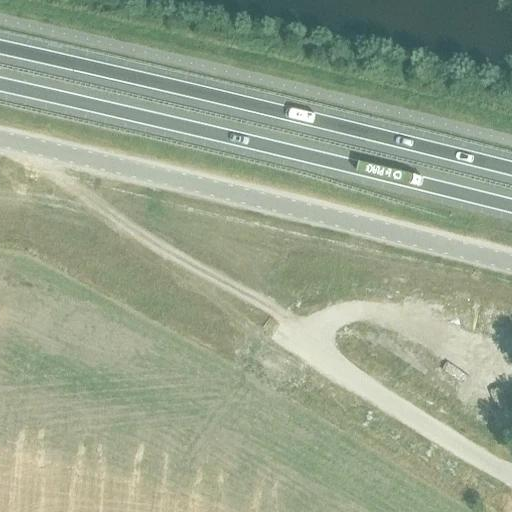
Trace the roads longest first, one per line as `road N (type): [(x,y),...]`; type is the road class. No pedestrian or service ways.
road 1 (unclassified): [(0,140),(511,263)]
road 2 (trunk): [(511,171),(0,49)]
road 3 (trunk): [(0,86),(511,207)]
road 4 (unclassified): [(511,479),(296,347),(316,323),(352,309),(394,310)]
road 5 (track): [(307,333),(132,232)]
road 6 (track): [(394,310),(458,312),(505,335),(511,353)]
